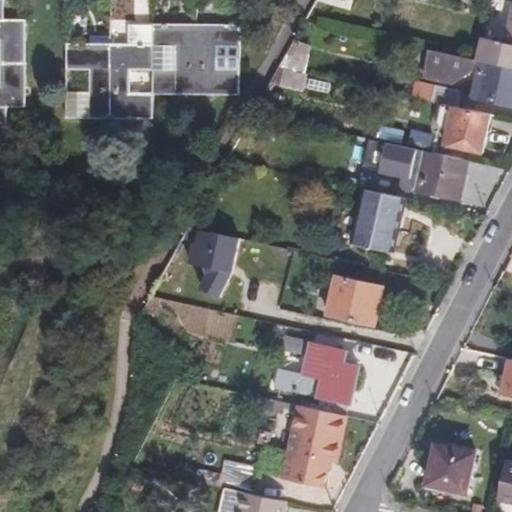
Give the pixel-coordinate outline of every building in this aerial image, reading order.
[(481,63),(510,68),(511,60),(511,9),(499,7),(492,43),(485,42),(481,63)] [(0,61),(26,61),(26,18),(5,18),(0,17),(0,61)] [(198,21),(154,21),(154,41),(154,67),(154,90),(154,92),(198,92),(198,21)] [(242,21),(198,21),(198,92),(242,92),(242,21)] [(320,27),(299,22),(273,66),(278,68),(296,72),(320,27)] [(68,116),(111,116),(111,41),(68,41),(68,116)] [(154,67),(154,41),(111,41),(111,116),(154,116),(154,92),(154,90),(132,90),(132,67),(154,67)] [(481,63),(424,50),(419,73),(446,79),(462,72),(470,76),(474,77),(470,97),(503,105),(506,88),(509,72),(510,68),(481,63)] [(0,104),(7,105),(26,105),(26,61),(0,61),(0,104)] [(296,72),(278,68),(276,75),(300,80),(302,73),(296,72)] [(300,80),(276,75),(276,76),(274,84),(298,89),(300,80)] [(474,77),(470,76),(464,96),(470,97),(474,77)] [(409,79),(404,97),(438,104),(451,107),(455,90),(409,79)] [(482,128),(485,115),(451,107),(438,104),(437,115),(448,125),(446,138),(479,146),(482,128)] [(464,161),(417,151),(364,139),(358,165),(377,169),(376,173),(398,177),(396,187),(455,200),(460,177),(464,161)] [(402,198),(362,189),(350,243),(390,252),(396,226),(402,198)] [(206,256),(210,235),(194,232),(189,253),(206,256)] [(198,302),(208,277),(195,272),(188,289),(189,289),(187,297),(198,302)] [(322,314),(368,325),(372,306),(377,286),(331,275),(322,314)] [(187,297),(189,289),(188,289),(170,282),(166,292),(186,299),(187,297)] [(232,342),(240,319),(193,302),(185,325),(232,342)] [(315,410),(343,416),(346,401),(350,402),(354,382),(358,368),(343,364),(347,349),(285,336),(282,348),(308,354),(304,373),(280,367),(276,386),(318,395),(315,410)] [(511,362),(507,381),(503,396),(511,398),(511,362)] [(281,403),(256,397),(253,410),(278,416),(279,411),(281,403)] [(281,403),(279,411),(295,415),(297,406),(281,403)] [(339,435),(343,416),(315,410),(297,406),(295,415),(280,480),(318,488),(324,462),(332,464),(339,435)] [(420,488),(460,496),(468,458),(429,449),(425,468),(420,488)] [(259,496),(265,469),(226,460),(223,475),(194,468),(191,481),(222,488),(259,496)] [(511,466),(506,465),(498,503),(511,506),(511,466)] [(133,497),(139,485),(130,482),(125,494),(133,497)] [(259,496),(222,488),(216,511),(276,511),(279,501),(259,496)]
